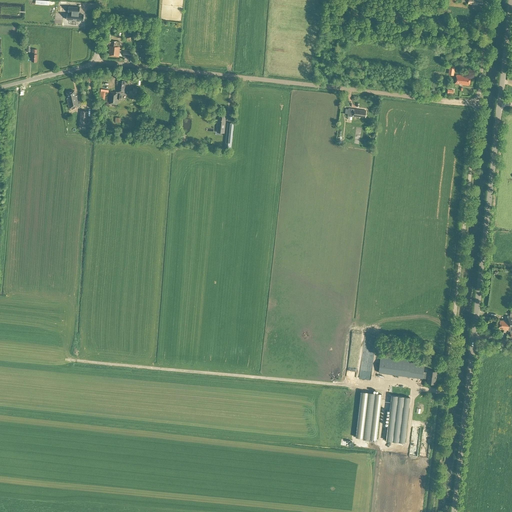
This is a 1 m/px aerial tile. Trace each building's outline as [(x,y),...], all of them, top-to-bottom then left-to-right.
[(67,12),(66,18),(83,19),(84,13),(78,13),(78,12),(79,12),(80,6),(68,5),(68,11),(72,11),(72,12),(67,12)] [(118,57),(118,56),(119,50),(119,47),(120,42),(112,41),(112,42),(109,42),(109,46),(110,46),(109,56),(118,57)] [(123,51),(119,50),(118,56),(122,57),(133,58),(133,51),(123,50),(123,51)] [(469,84),(470,78),(465,78),(465,76),(456,75),(454,84),(469,86),(469,84)] [(105,99),(107,91),(109,92),(109,90),(102,88),(100,98),(105,99)] [(124,90),(118,90),(118,92),(116,91),(116,92),(110,92),(109,104),(117,105),(117,99),(121,99),(122,94),(120,94),(120,93),(124,93),(124,90)] [(79,106),(77,96),(75,96),(74,91),(67,93),(68,98),(67,98),(69,109),(79,106)] [(348,108),(348,110),(345,109),(345,114),(348,114),(347,116),(360,118),(360,117),(365,117),(366,111),(348,108)] [(226,115),(219,114),(219,120),(217,120),(216,128),(217,128),(217,132),(224,133),(226,115)] [(226,130),(225,141),(232,142),(233,133),(233,130),(226,129),(226,130)] [(506,338),(511,338),(511,316),(507,316),(507,321),(499,320),(498,329),(508,330),(508,331),(509,332),(509,335),(507,334),(506,338)] [(428,370),(428,373),(423,372),(424,364),(411,363),(411,359),(381,355),(378,373),(427,379),(427,383),(435,384),(436,371),(428,370)] [(376,440),(381,394),(361,392),(356,438),(376,440)] [(410,397),(391,395),(386,440),(405,442),(410,397)]
